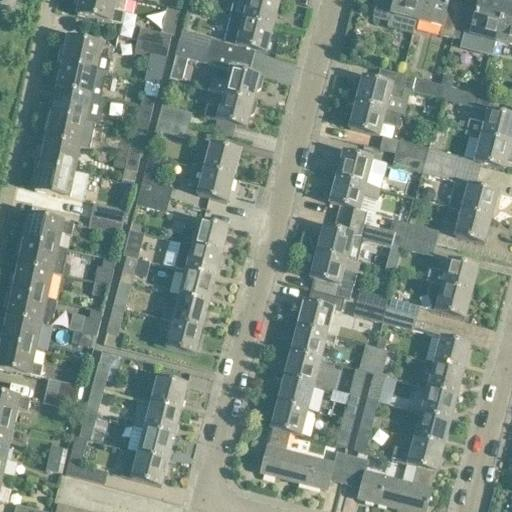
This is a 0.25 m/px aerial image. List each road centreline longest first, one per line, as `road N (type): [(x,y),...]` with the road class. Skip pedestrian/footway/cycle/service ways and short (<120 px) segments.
road 1 (residential): [(237,511),(212,501),(211,477),(334,0)]
road 2 (residential): [(49,0),(0,215)]
road 3 (residential): [(468,511),(511,344)]
